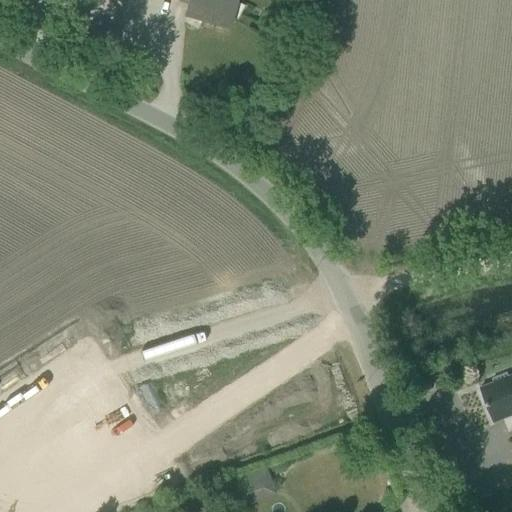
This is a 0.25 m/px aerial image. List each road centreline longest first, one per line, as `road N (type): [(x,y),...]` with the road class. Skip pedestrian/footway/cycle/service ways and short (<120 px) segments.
road 1 (unclassified): [(427,511),(342,291),(309,235),(263,184),(0,39)]
road 2 (track): [(342,291),(511,265)]
